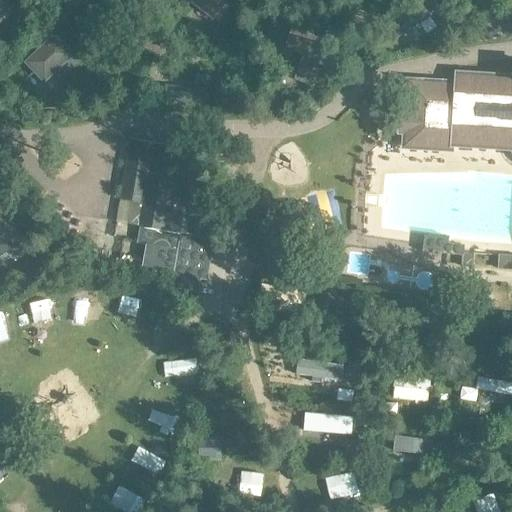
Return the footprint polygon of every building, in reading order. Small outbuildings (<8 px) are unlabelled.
[(0,0),(0,23),(16,9),(6,0),(0,0)] [(189,0),(189,1),(212,19),(227,0),(231,0),(233,1),(233,0),(189,0)] [(412,30),(417,26),(430,18),(422,6),(389,25),(397,39),(412,30)] [(66,26),(57,35),(63,42),(73,33),(66,26)] [(278,26),(273,39),(282,42),(286,30),(278,26)] [(292,28),(284,47),(303,54),(298,68),(294,80),(306,84),(310,74),(318,77),(332,43),(311,35),(292,28)] [(55,36),(24,66),(45,87),(76,58),(55,36)] [(220,98),(226,86),(195,72),(190,84),(220,98)] [(398,109),(397,136),(401,136),(401,150),(453,153),(453,149),(511,152),(511,156),(511,74),(510,75),(454,72),(454,81),(405,78),(403,109),(398,109)] [(128,140),(117,201),(119,201),(143,205),(138,229),(135,243),(145,245),(176,250),(173,275),(170,295),(197,300),(201,280),(207,282),(213,239),(188,235),(193,202),(170,197),(178,148),(155,144),(155,140),(134,136),(133,140),(128,140)] [(1,212),(0,212),(0,261),(21,250),(1,212)] [(425,234),(423,252),(463,256),(464,246),(448,244),(448,237),(425,234)] [(78,249),(77,258),(88,259),(89,250),(78,249)] [(462,268),(462,270),(473,271),(473,270),(475,257),(464,256),(462,268)] [(511,257),(499,257),(498,272),(511,272),(511,257)] [(304,360),(302,375),(339,379),(341,365),(304,360)] [(348,369),(345,381),(353,382),(356,371),(348,369)] [(429,378),(393,375),(392,387),(414,389),(414,393),(421,394),(421,390),(428,391),(429,378)] [(475,390),(511,396),(511,383),(478,377),(475,390)] [(346,420),(311,423),(312,436),(336,434),(337,438),(344,437),(344,433),(348,432),(346,420)] [(393,451),(431,457),(433,441),(395,436),(393,451)] [(198,457),(209,457),(209,441),(197,441),(198,457)] [(435,452),(442,453),(444,443),(436,442),(435,452)] [(352,474),(317,478),(319,490),(353,487),(352,474)]
